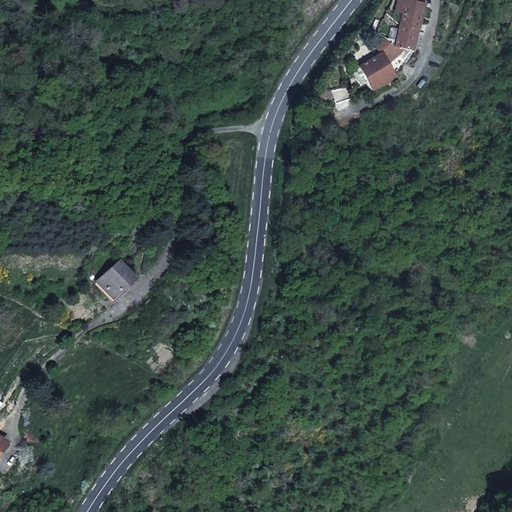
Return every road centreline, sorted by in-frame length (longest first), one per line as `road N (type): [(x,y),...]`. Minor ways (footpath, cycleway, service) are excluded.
road 1 (secondary): [(350,0),(278,107),(238,326),(86,511)]
road 2 (unknown): [(269,143),(202,131),(179,135),(171,145),(172,250),(145,287),(31,377),(9,423)]
road 3 (unknown): [(342,126),(384,111),(417,86),(427,70),(437,0)]
